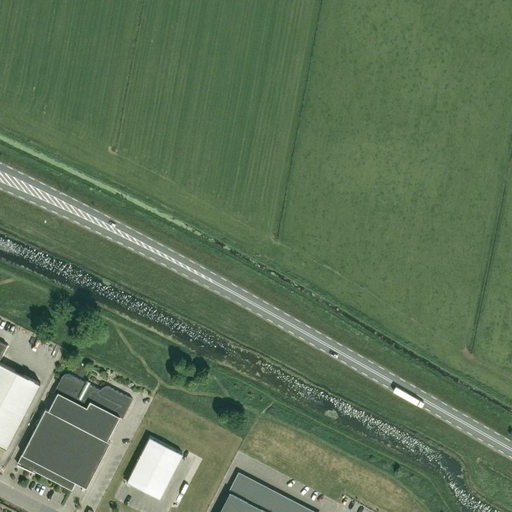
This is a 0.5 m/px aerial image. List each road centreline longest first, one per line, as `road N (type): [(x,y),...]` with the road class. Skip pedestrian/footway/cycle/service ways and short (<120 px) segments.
road 1 (primary): [(511,450),(221,285)]
road 2 (primary): [(221,285),(0,167)]
road 3 (primary): [(0,185),(221,285)]
